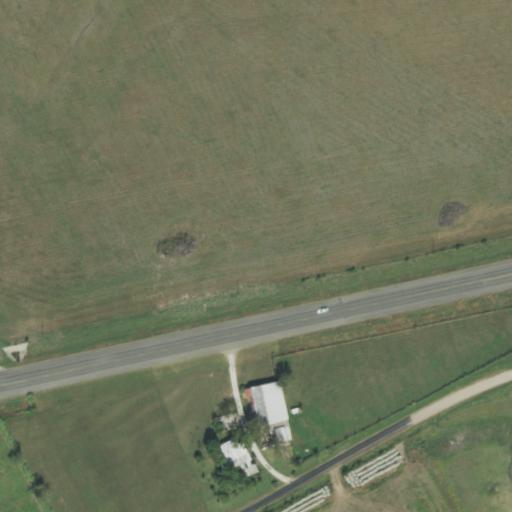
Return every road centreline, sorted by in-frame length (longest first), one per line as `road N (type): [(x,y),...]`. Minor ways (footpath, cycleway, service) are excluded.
road 1 (primary): [(0,385),(511,275)]
road 2 (residential): [(244,511),(511,370)]
road 3 (residential): [(281,492),(235,334)]
